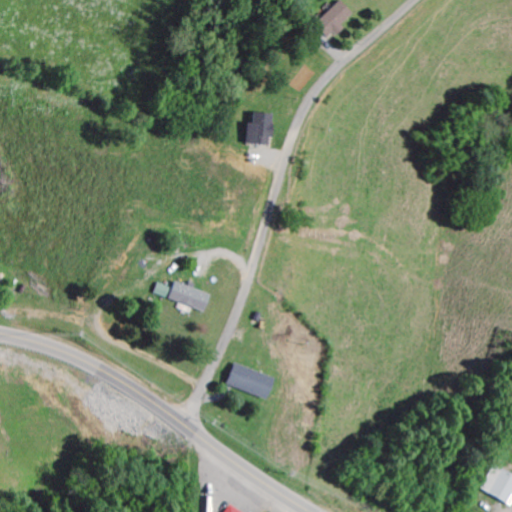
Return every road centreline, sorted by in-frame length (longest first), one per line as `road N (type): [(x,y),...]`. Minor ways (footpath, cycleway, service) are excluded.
road 1 (residential): [(188,426),(348,57),(411,0)]
road 2 (primary): [(0,333),(65,351),(125,382),(310,511)]
